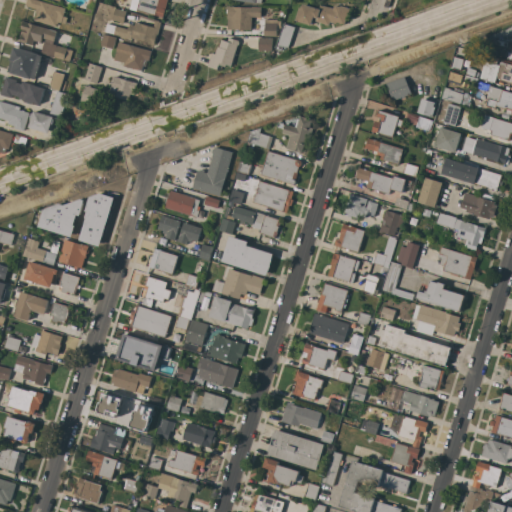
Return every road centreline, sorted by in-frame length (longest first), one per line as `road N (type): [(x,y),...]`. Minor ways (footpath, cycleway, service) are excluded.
road 1 (track): [(511,17),(0,212)]
road 2 (residential): [(350,81),(353,95),(222,511)]
road 3 (residential): [(151,155),(43,511)]
road 4 (residential): [(511,256),(434,511)]
